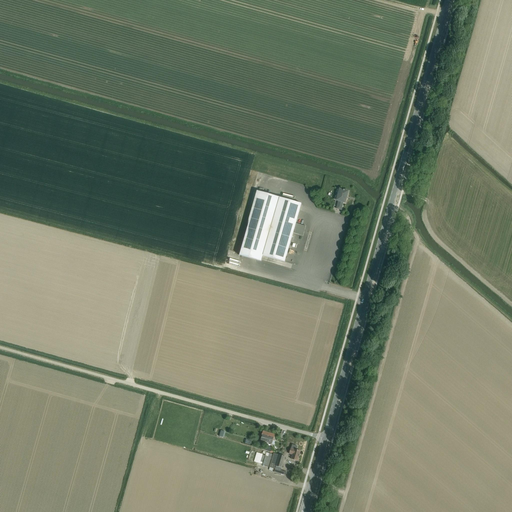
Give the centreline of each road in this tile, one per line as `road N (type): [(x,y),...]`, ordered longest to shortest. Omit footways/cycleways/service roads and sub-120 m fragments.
road 1 (secondary): [(325,438),(447,0)]
road 2 (unclassified): [(325,438),(0,344)]
